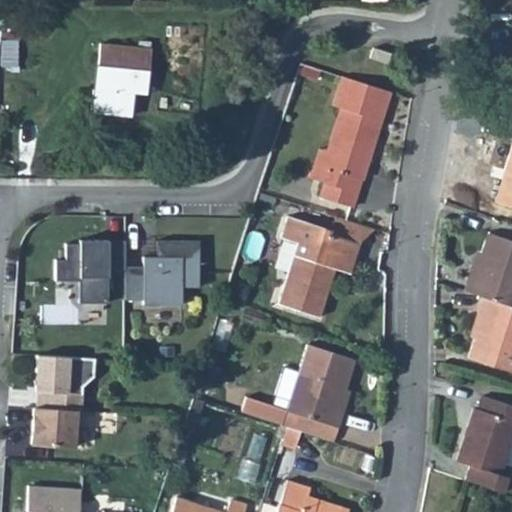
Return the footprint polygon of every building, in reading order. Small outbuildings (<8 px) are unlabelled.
[(6,18),(7,40),(20,40),(21,18),(6,18)] [(133,95),(136,71),(149,72),(150,50),(99,46),(97,67),(110,68),(107,92),(92,91),(90,113),(131,116),(133,95)] [(373,58),(390,64),(393,54),(376,49),(373,58)] [(133,95),(146,96),(149,72),(136,71),(133,95)] [(321,182),(317,196),(349,207),(357,183),(362,175),(390,94),(341,77),(332,103),(341,106),(325,151),(321,166),(327,169),(323,182),(321,182)] [(494,203),(511,209),(511,141),(501,170),(506,171),(494,203)] [(321,182),(323,182),(327,169),(321,166),(325,151),(317,149),(308,178),(321,182)] [(490,202),(494,203),(506,171),(501,170),(490,202)] [(276,302),(316,316),(329,279),(324,277),(327,266),(347,273),(356,244),(326,234),(327,231),(286,217),(280,238),(295,242),(276,302)] [(371,229),(332,217),(327,231),(326,234),(356,244),(371,229)] [(463,291),(482,298),(511,307),(511,241),(488,234),(481,253),(474,277),(468,275),(463,291)] [(124,241),(78,240),(77,244),(64,244),(64,260),(54,260),(54,281),(77,281),(77,303),(107,304),(106,270),(124,269),(124,268),(124,241)] [(197,241),(156,241),(156,258),(141,258),(141,268),(124,268),(124,269),(123,300),(141,300),(141,305),(180,306),(180,287),(197,287),(197,241)] [(156,241),(124,241),(124,268),(141,268),(141,258),(156,258),(156,241)] [(468,275),(474,277),(481,253),(476,251),(468,275)] [(226,283),(220,301),(236,306),(242,288),(226,283)] [(474,339),(468,358),(511,373),(511,307),(482,298),(477,313),(482,315),(474,339)] [(241,320),(259,326),(262,317),(244,310),(241,320)] [(469,337),(474,339),(482,315),(477,313),(469,337)] [(283,419),(301,425),(304,417),(336,427),(341,413),(336,411),(344,388),(353,359),(306,344),(283,419)] [(37,408),(75,410),(81,410),(81,387),(93,377),(94,358),(37,355),(35,378),(39,381),(37,408)] [(336,411),(341,413),(349,390),(344,388),(336,411)] [(462,480),(500,492),(504,478),(498,475),(505,452),(510,438),(507,437),(511,422),(511,406),(480,396),(476,409),(472,408),(455,460),(467,465),(462,480)] [(33,407),(31,443),(72,448),(75,410),(37,408),(33,407)] [(280,427),(282,428),(331,443),(336,427),(304,417),(301,425),(283,419),(280,427)] [(274,511),(345,511),(346,509),(306,494),(308,487),(285,479),(274,511)] [(77,511),(80,488),(28,485),(26,511),(77,511)] [(243,511),(246,505),(229,500),(226,511),(174,496),(169,511),(243,511)]
